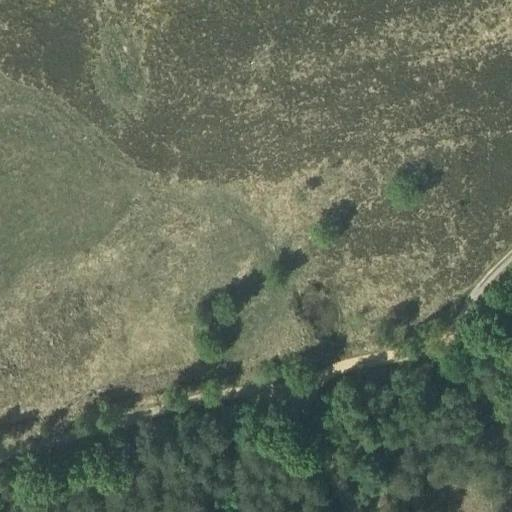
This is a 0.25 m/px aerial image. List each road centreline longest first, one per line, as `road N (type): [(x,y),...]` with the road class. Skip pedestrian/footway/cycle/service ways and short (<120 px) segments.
road 1 (unknown): [(315,383),(300,355),(0,428)]
road 2 (track): [(315,383),(0,459)]
road 3 (track): [(475,342),(315,383)]
road 4 (track): [(315,383),(360,511)]
